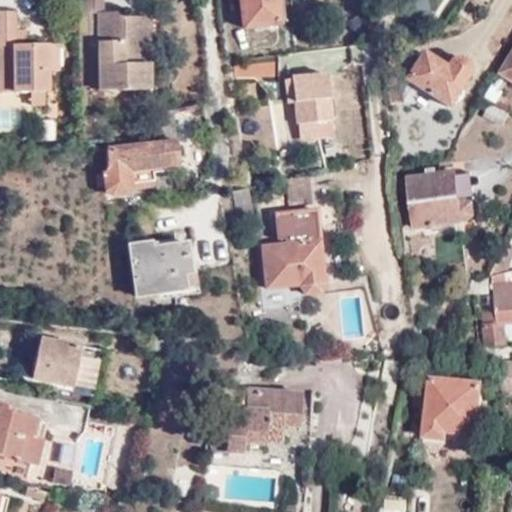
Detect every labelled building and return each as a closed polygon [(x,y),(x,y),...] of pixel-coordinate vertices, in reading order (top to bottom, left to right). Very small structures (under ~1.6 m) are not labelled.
[(103,0),(78,0),(79,11),(97,11),(104,11),(103,0)] [(276,23),(274,0),(239,0),(243,26),(276,23)] [(122,11),(104,11),(97,11),(98,89),(150,87),(151,16),(122,15),(122,11)] [(44,46),(22,47),(12,46),(12,33),(11,12),(0,12),(0,93),(28,94),(29,106),(42,106),(42,94),(44,94),(44,72),(44,46)] [(12,46),(22,47),(22,33),(12,33),(12,46)] [(56,46),(44,46),(44,72),(56,72),(56,46)] [(404,79),(421,90),(443,104),(447,106),(450,103),(460,98),(465,90),(458,86),(468,73),(468,66),(465,61),(460,57),(454,58),(450,60),(444,67),(421,53),(417,57),(411,54),(399,72),(406,77),(404,79)] [(511,53),(501,72),(511,79),(511,53)] [(296,99),(297,121),(314,120),(316,137),(317,140),(332,138),(327,72),(293,74),(294,76),(296,99)] [(286,99),(296,99),(294,76),(284,76),(286,99)] [(399,84),(385,85),(387,103),(401,101),(399,84)] [(443,104),(421,90),(413,103),(435,117),(443,104)] [(507,111),(488,102),(483,114),(502,123),(507,111)] [(285,106),(257,108),(259,147),(288,145),(285,106)] [(178,163),(176,109),(165,112),(163,140),(163,144),(106,151),(108,172),(105,173),(106,187),(108,187),(110,192),(113,194),(127,193),(126,188),(153,186),(153,179),(155,179),(153,165),(178,163)] [(314,120),(297,121),(299,138),(316,137),(314,120)] [(411,225),(459,220),(452,172),(452,169),(405,176),(411,225)] [(452,172),(459,220),(466,218),(470,214),(468,199),(463,199),(459,172),(452,172)] [(288,206),(309,204),(306,178),(286,180),(288,206)] [(250,218),(246,193),(231,196),(235,221),(250,218)] [(324,287),(315,212),(273,218),(277,243),(284,243),(285,247),(260,250),(266,292),(299,289),(304,297),(321,295),(324,287)] [(149,243),(128,246),(135,298),(185,290),(183,275),(191,273),(187,244),(150,249),(149,243)] [(511,255),(511,249),(502,245),(493,264),(505,269),(511,255)] [(511,271),(489,275),(491,295),(494,311),(480,312),(485,345),(504,342),(502,326),(511,324),(511,271)] [(426,287),(409,290),(411,312),(428,309),(426,287)] [(494,311),(491,295),(473,298),(475,313),(480,312),(494,311)] [(71,390),(80,344),(40,337),(31,382),(71,390)] [(511,392),(511,360),(501,361),(501,393),(511,392)] [(475,449),(483,382),(431,376),(424,435),(446,438),(447,436),(469,438),(469,449),(475,449)] [(243,443),(264,444),(266,430),(283,431),(299,432),(303,395),(247,390),(244,413),(211,410),(209,451),(242,453),(243,443)] [(0,470),(0,474),(23,480),(28,461),(36,463),(41,440),(32,437),(37,418),(0,408),(0,453),(4,454),(0,470)] [(266,430),(264,444),(282,445),(283,431),(266,430)] [(55,466),(52,483),(70,486),(74,470),(55,466)] [(47,491),(27,486),(25,495),(44,500),(47,491)]
